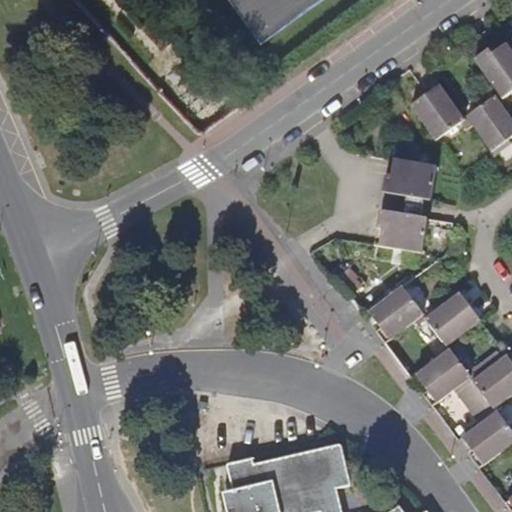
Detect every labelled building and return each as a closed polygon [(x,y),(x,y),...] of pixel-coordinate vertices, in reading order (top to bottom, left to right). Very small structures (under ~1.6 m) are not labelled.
[(230,0),(260,42),(318,0),(230,0)] [(473,58),(498,95),(500,98),(511,90),(511,52),(501,38),(473,58)] [(175,64),(163,76),(177,90),(189,79),(175,64)] [(435,65),(428,70),(434,79),(441,74),(435,65)] [(409,103),(433,138),(459,120),(462,118),(434,79),(421,89),(424,93),(409,103)] [(465,116),(471,124),(490,151),(507,140),(510,143),(511,142),(511,121),(495,97),(494,95),(465,115),(465,116)] [(464,128),(471,124),(465,116),(462,118),(459,120),(464,128)] [(382,193),(431,201),(436,165),(388,158),(387,159),(382,193)] [(380,212),(373,245),(421,252),(428,219),(380,212)] [(384,343),(423,313),(402,286),(367,312),(379,328),(375,331),(384,343)] [(447,345),(481,320),(468,304),(473,301),(464,288),(458,291),(426,317),(424,318),(445,347),(447,345)] [(383,344),(384,343),(375,331),(374,332),(383,344)] [(423,394),(431,406),(456,387),(469,377),(449,350),(414,376),(426,392),(423,394)] [(511,353),(511,352),(507,355),(472,381),(469,377),(456,387),(482,422),(496,411),(493,408),(511,394),(511,353)] [(478,468),(511,442),(511,433),(496,411),(482,422),(462,437),(473,453),(470,456),(478,468)] [(226,466),(236,507),(236,511),(400,511),(398,510),(395,511),(340,511),(336,491),(349,488),(340,448),(311,452),(253,465),(251,460),(226,466)]
